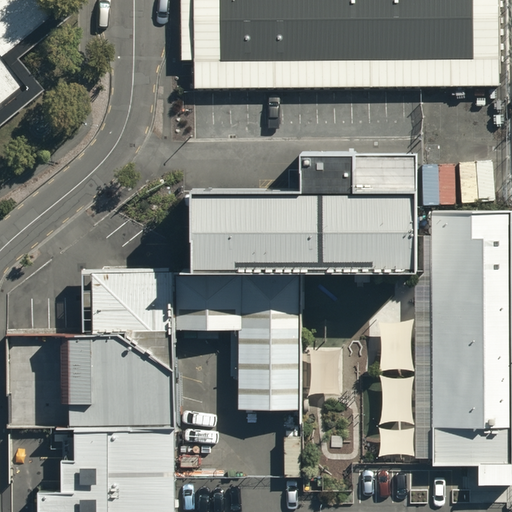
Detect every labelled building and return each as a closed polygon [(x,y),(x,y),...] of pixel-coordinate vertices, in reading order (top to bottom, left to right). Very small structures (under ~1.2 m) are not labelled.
[(0,0),(0,123),(41,90),(17,61),(71,16),(57,0),(0,0)] [(182,0),(184,60),(195,60),(195,89),(501,84),(499,0),(182,0)] [(188,191),(188,272),(416,271),(416,155),(299,155),(299,190),(188,191)] [(509,213),(431,213),(433,467),(478,466),(478,485),(511,484),(509,213)] [(172,266),(84,268),(86,334),(122,333),(174,373),(172,266)] [(238,275),(176,276),(176,328),(239,328),(238,275)] [(297,275),(240,275),(240,411),(298,411),(297,275)] [(86,334),(69,334),(73,489),(56,490),(56,511),(177,511),(174,373),(122,333),(86,334)] [(298,431),(285,431),(286,475),(303,475),(303,436),(298,436),(298,431)]
